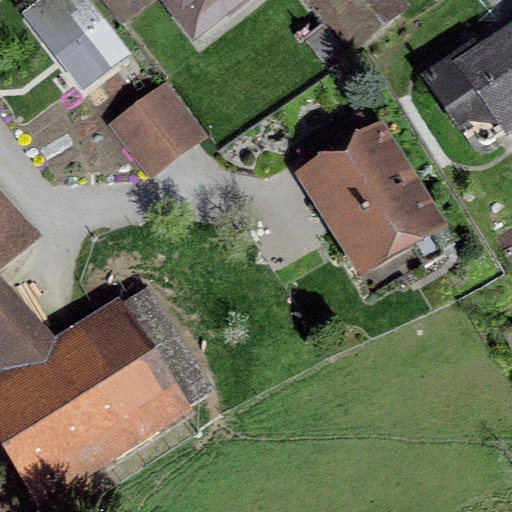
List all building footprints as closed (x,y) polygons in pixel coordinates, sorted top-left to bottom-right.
[(104,0),(118,18),(141,0),(104,0)] [(175,0),(196,26),(223,4),(229,12),(244,0),(175,0)] [(390,0),(326,0),(359,40),(398,9),(390,0)] [(511,37),(482,57),(475,47),(427,79),(467,142),(477,136),(486,144),(511,126),(511,37)] [(116,127),(152,175),(200,138),(164,90),(116,127)] [(300,155),(366,261),(406,237),(425,267),(444,255),(360,118),(300,155)] [(0,262),(31,236),(0,200),(0,262)] [(42,339),(0,289),(0,434),(42,500),(180,414),(116,312),(48,355),(42,339)]
